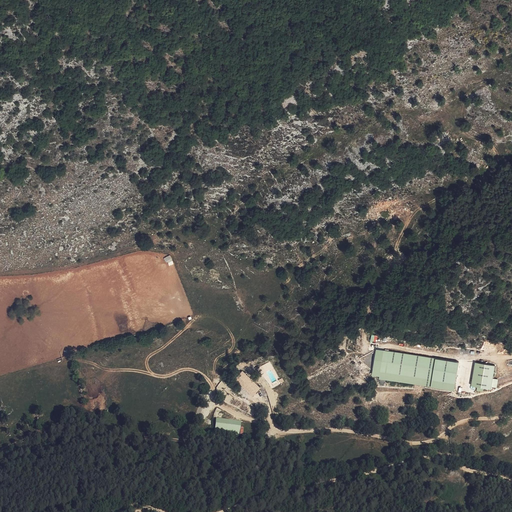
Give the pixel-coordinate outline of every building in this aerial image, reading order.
[(170,255),(164,258),(168,266),(174,264),(170,255)] [(386,351),(384,371),(462,383),(463,363),(386,351)] [(252,396),(260,388),(242,371),(234,379),(252,396)] [(217,420),(215,432),(253,438),(255,426),(217,420)] [(255,426),(253,438),(264,439),(265,427),(255,426)]
